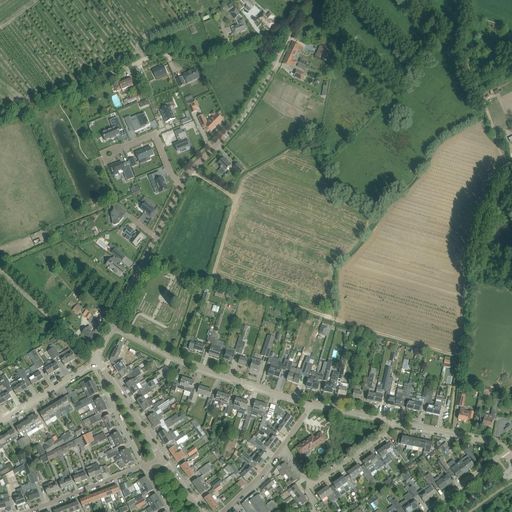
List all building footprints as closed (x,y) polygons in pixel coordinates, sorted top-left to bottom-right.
[(250,0),(242,0),(247,5),(245,7),(249,11),(255,4),(250,0)] [(240,15),(235,8),(229,13),(234,19),(236,18),(239,16),(240,15)] [(264,12),(262,14),(257,18),(260,20),(269,29),(275,23),(272,20),(275,17),(270,12),(267,15),(264,12)] [(240,25),(232,29),(234,34),(241,31),(241,32),(245,31),(245,30),(247,29),(243,18),(242,19),(239,16),(236,18),(238,21),(240,25)] [(292,42),(285,57),(293,60),(297,50),(300,51),(302,47),(297,44),(292,42)] [(320,46),(315,56),(326,62),(331,51),(328,49),(329,47),(324,44),(323,47),(320,46)] [(282,64),(290,67),(291,65),(295,66),(296,62),(293,60),(285,57),(282,64)] [(163,65),(153,70),(156,78),(166,73),(163,65)] [(181,77),(177,79),(180,87),(185,85),(184,82),(186,81),(187,84),(200,78),(196,69),(183,75),(184,76),(181,77)] [(304,74),(296,70),(293,76),(301,80),(304,74)] [(121,90),(121,89),(122,90),(133,85),(130,78),(119,83),(120,86),(119,86),(115,87),(116,92),(121,90)] [(134,101),(143,98),(138,86),(134,88),(137,95),(132,96),(132,97),(127,99),(129,103),(134,101)] [(202,94),(209,92),(206,86),(200,89),(202,94)] [(195,100),(187,103),(191,114),(197,111),(196,109),(199,108),(195,100)] [(170,107),(161,111),(166,123),(175,119),(170,107)] [(203,115),(198,117),(201,125),(202,124),(203,127),(203,128),(204,129),(204,130),(206,132),(206,131),(207,132),(209,130),(211,132),(219,124),(219,125),(223,120),(220,117),(221,116),(218,114),(217,114),(214,111),(210,114),(213,117),(208,123),(205,118),(204,118),(203,115)] [(129,117),(124,118),(128,128),(132,126),(134,130),(135,131),(144,128),(143,127),(149,124),(144,113),(140,115),(136,117),(137,120),(131,122),(129,117)] [(113,128),(102,133),(105,141),(120,135),(119,131),(122,130),(120,125),(117,117),(109,120),(113,128)] [(178,142),(174,144),(177,151),(181,150),(181,148),(184,147),(185,148),(186,148),(190,146),(187,139),(188,139),(185,131),(183,132),(178,134),(180,141),(178,142)] [(142,149),(135,152),(139,161),(145,158),(147,161),(151,160),(149,157),(154,155),(150,147),(142,150),(142,149)] [(177,165),(181,170),(192,160),(188,156),(177,165)] [(218,164),(221,167),(220,167),(221,169),(218,172),(221,175),(232,165),(227,160),(227,161),(223,157),(219,162),(218,161),(219,162),(218,164)] [(115,164),(110,166),(114,176),(119,173),(119,172),(123,170),(127,181),(134,178),(129,165),(124,167),(123,164),(122,162),(117,164),(115,165),(115,164)] [(155,163),(140,168),(142,174),(157,169),(155,163)] [(233,167),(240,174),(245,170),(238,163),(233,167)] [(154,174),(149,176),(153,186),(157,185),(160,192),(163,191),(164,191),(167,190),(165,185),(166,185),(165,182),(164,182),(162,178),(161,178),(156,180),(154,174)] [(143,206),(140,209),(150,216),(151,215),(153,217),(156,210),(156,209),(156,210),(153,208),(152,207),(153,205),(155,206),(155,205),(144,197),(144,198),(142,200),(145,203),(143,206),(142,205),(142,206),(143,206)] [(114,210),(111,213),(111,218),(115,221),(112,224),(114,226),(118,224),(123,218),(123,217),(122,217),(124,214),(120,211),(123,208),(118,204),(118,203),(112,206),(114,210)] [(126,231),(124,233),(131,238),(132,239),(130,242),(136,246),(143,237),(137,232),(137,233),(136,232),(133,230),(130,234),(126,231)] [(115,248),(111,253),(118,258),(121,253),(115,248)] [(112,265),(109,268),(113,271),(116,274),(116,273),(120,276),(125,270),(118,264),(120,262),(121,262),(114,256),(111,259),(114,262),(112,264),(111,265),(112,265)] [(85,329),(82,333),(88,338),(92,332),(91,331),(93,329),(89,325),(87,328),(87,327),(85,329)] [(92,332),(88,338),(89,338),(93,342),(99,335),(98,335),(99,334),(102,329),(98,326),(94,332),(93,331),(92,332)] [(322,326),(319,334),(325,335),(327,328),(322,326)] [(268,335),(261,355),(268,357),(275,337),(268,335)] [(190,344),(189,349),(195,351),(195,350),(202,352),(204,346),(197,343),(198,340),(193,339),(193,337),(189,336),(187,343),(190,344)] [(221,350),(222,347),(216,344),(218,338),(217,338),(211,336),(209,342),(209,343),(212,344),(211,347),(210,350),(209,354),(219,358),(220,353),(221,350)] [(232,362),(234,357),(234,355),(235,352),(238,353),(243,339),(244,337),(240,336),(235,350),(231,349),(226,347),(225,352),(226,352),(224,359),(232,362)] [(124,344),(119,342),(117,345),(119,346),(117,350),(115,349),(111,357),(117,360),(121,352),(120,351),(124,344)] [(52,345),(49,347),(51,350),(52,350),(56,358),(59,356),(59,355),(54,348),(52,345)] [(65,351),(64,352),(66,355),(70,362),(75,359),(76,359),(69,349),(65,351)] [(35,350),(31,352),(40,368),(43,366),(39,359),(40,359),(35,350)] [(31,352),(28,354),(36,369),(32,372),(38,382),(43,378),(43,379),(44,378),(38,369),(40,368),(31,352)] [(59,356),(56,358),(58,361),(61,360),(62,361),(64,366),(65,365),(70,362),(66,355),(64,352),(59,355),(59,356)] [(289,361),(286,369),(290,370),(289,373),(288,375),(287,380),(292,382),(297,369),(291,367),(294,359),(296,354),(292,352),(290,357),(290,358),(289,361)] [(269,357),(267,363),(273,365),(272,368),(270,367),(268,376),(273,378),(273,376),(278,363),(278,361),(273,359),(269,357)] [(245,366),(247,362),(247,360),(240,358),(240,359),(238,364),(245,366)] [(258,371),(261,360),(257,359),(256,363),(252,361),(250,368),(258,371)] [(445,359),(443,366),(450,368),(452,361),(445,359)] [(50,365),(54,372),(59,369),(60,369),(54,360),(51,361),(49,361),(48,361),(50,365)] [(44,366),(45,368),(44,369),(48,375),(49,375),(54,372),(50,365),(48,361),(46,362),(46,365),(44,366)] [(119,372),(125,368),(122,363),(119,364),(117,361),(113,364),(115,367),(116,367),(119,372)] [(326,368),(323,381),(327,382),(329,372),(332,362),(328,361),(327,363),(326,368)] [(302,370),(300,375),(301,375),(304,376),(309,363),(304,362),(302,370)] [(314,381),(312,388),(314,389),(313,390),(316,391),(316,389),(318,390),(319,385),(319,383),(317,382),(317,379),(323,381),(326,368),(327,363),(324,362),(323,367),(322,372),(321,371),(321,372),(320,374),(316,373),(314,381)] [(278,363),(273,376),(279,378),(281,373),(281,371),(282,370),(286,371),(286,369),(282,368),(283,365),(280,364),(278,363)] [(309,363),(305,375),(309,377),(310,373),(313,364),(309,363)] [(129,366),(125,368),(119,372),(122,378),(126,375),(128,374),(130,377),(133,375),(131,372),(132,371),(129,366)] [(345,366),(342,366),(341,366),(339,373),(339,376),(338,377),(337,385),(336,387),(336,390),(335,391),(338,392),(338,394),(346,396),(347,391),(347,389),(348,385),(344,384),(340,383),(341,380),(342,376),(343,376),(343,374),(344,371),(345,366)] [(133,375),(141,370),(139,367),(138,368),(132,371),(131,372),(133,375)] [(387,367),(382,390),(386,391),(389,380),(391,368),(387,367)] [(297,369),(292,382),(298,384),(300,379),(300,377),(301,377),(301,375),(300,375),(302,370),(297,368),(297,369)] [(368,380),(367,387),(371,387),(372,381),(373,381),(374,374),(375,369),(371,368),(370,373),(368,380)] [(20,379),(16,381),(22,391),(24,390),(25,391),(28,389),(27,388),(24,383),(27,382),(20,371),(19,370),(19,369),(16,371),(18,373),(17,373),(20,379)] [(20,371),(27,382),(30,380),(33,385),(38,382),(32,372),(27,375),(23,369),(20,371)] [(126,384),(130,389),(139,383),(141,382),(137,377),(141,374),(142,374),(143,373),(141,370),(133,375),(135,378),(126,384)] [(307,382),(306,386),(307,387),(307,388),(311,389),(311,388),(312,388),(314,381),(316,373),(314,372),(312,371),(310,379),(308,379),(307,382)] [(16,395),(22,391),(16,381),(11,384),(5,375),(1,377),(4,381),(8,387),(11,386),(16,395),(17,395),(16,395)] [(338,377),(339,376),(332,375),(331,380),(330,385),(326,384),(325,386),(324,391),(332,393),(333,389),(336,390),(336,387),(337,385),(338,377)] [(185,391),(188,379),(182,377),(181,381),(179,387),(179,389),(185,391)] [(93,381),(90,382),(88,379),(83,382),(80,383),(83,388),(87,386),(89,390),(96,387),(93,381)] [(195,381),(188,379),(185,391),(190,392),(191,389),(192,389),(193,386),(195,381)] [(139,383),(130,389),(133,394),(133,395),(138,392),(140,395),(144,392),(154,386),(155,385),(152,381),(147,384),(148,385),(143,388),(141,386),(139,383)] [(361,399),(362,394),(362,393),(358,392),(358,390),(359,386),(355,385),(354,391),(353,397),(361,399)] [(154,386),(144,392),(146,395),(147,394),(152,391),(156,388),(154,386)] [(198,394),(203,395),(206,388),(200,386),(198,391),(197,393),(198,394)] [(85,392),(86,394),(88,397),(87,398),(80,401),(80,402),(81,404),(88,401),(93,399),(92,396),(94,395),(99,393),(96,387),(89,390),(85,392)] [(206,388),(203,395),(209,397),(210,398),(210,395),(212,390),(206,388)] [(9,394),(7,391),(6,389),(5,390),(3,391),(2,390),(0,390),(0,391),(2,395),(6,401),(11,398),(9,394)] [(368,396),(367,400),(371,401),(371,402),(373,402),(374,402),(376,394),(373,394),(373,390),(370,389),(369,393),(368,396)] [(497,398),(498,393),(484,389),(483,394),(497,398)] [(376,394),(374,402),(375,402),(375,403),(377,403),(381,403),(383,396),(382,396),(383,391),(377,390),(376,394)] [(72,392),(69,394),(71,398),(72,399),(75,398),(75,397),(76,396),(78,395),(75,391),(72,392)] [(220,406),(224,394),(218,392),(216,397),(215,400),(216,400),(215,402),(218,403),(218,405),(220,406)] [(388,404),(394,406),(397,392),(394,392),(393,394),(390,394),(387,405),(388,405),(388,404)] [(397,392),(394,406),(400,407),(400,406),(401,404),(404,404),(405,399),(401,399),(402,394),(399,393),(397,392)] [(501,396),(501,393),(498,393),(498,396),(498,400),(494,399),(491,411),(497,413),(500,400),(501,396)] [(224,394),(220,406),(223,407),(224,404),(226,405),(227,403),(228,404),(229,401),(230,396),(224,394)] [(465,395),(458,394),(456,406),(463,407),(465,395)] [(149,397),(146,399),(144,396),(141,398),(137,401),(141,406),(151,400),(149,397)] [(415,402),(413,410),(420,411),(422,405),(424,405),(425,404),(425,401),(426,398),(422,397),(416,396),(416,398),(415,402)] [(425,401),(425,404),(428,405),(426,413),(432,414),(436,398),(435,398),(434,403),(432,402),(433,397),(431,397),(426,396),(426,398),(425,401)] [(171,402),(175,400),(173,397),(169,399),(165,402),(167,405),(171,402)] [(407,404),(406,409),(413,410),(415,402),(416,398),(412,398),(409,397),(408,401),(407,404)] [(60,401),(66,410),(71,407),(69,404),(68,401),(67,400),(66,398),(60,401)] [(97,407),(104,404),(101,398),(97,400),(94,401),(95,402),(91,404),(93,409),(97,407)] [(233,408),(233,410),(239,411),(242,400),(236,398),(235,402),(234,403),(234,406),(233,408)] [(436,398),(432,414),(433,414),(439,415),(441,408),(441,406),(443,407),(445,400),(436,398)] [(150,408),(150,407),(154,404),(151,400),(141,406),(144,411),(144,412),(150,408)] [(153,406),(155,409),(165,402),(163,400),(160,402),(159,402),(153,406)] [(239,411),(238,413),(244,415),(244,412),(245,412),(247,407),(248,402),(242,400),(239,411)] [(55,404),(59,411),(60,412),(63,410),(64,411),(66,410),(60,401),(55,404)] [(258,414),(261,403),(255,401),(254,406),(253,409),(252,413),(258,414)] [(266,410),(268,405),(261,403),(258,414),(260,415),(261,412),(265,413),(266,412),(266,410)] [(55,404),(50,407),(53,413),(54,414),(59,411),(55,404)] [(96,415),(100,413),(107,410),(104,404),(97,407),(93,409),(96,415)] [(54,414),(53,413),(50,407),(45,410),(48,416),(50,419),(51,420),(56,417),(54,414)] [(467,421),(467,418),(468,419),(472,420),(473,412),(470,411),(470,412),(464,411),(464,409),(461,408),(460,412),(458,420),(467,421)] [(48,416),(45,410),(40,413),(41,416),(41,417),(42,417),(45,423),(50,419),(48,416)] [(283,411),(279,416),(280,417),(290,424),(294,419),(294,420),(294,419),(283,411)] [(148,418),(151,423),(162,416),(164,415),(162,412),(158,415),(156,412),(154,413),(148,417),(148,418)] [(266,418),(268,413),(266,412),(265,413),(264,418),(263,417),(263,418),(259,429),(260,430),(262,429),(264,426),(266,421),(266,418)] [(493,416),(491,415),(480,413),(480,422),(483,422),(482,425),(491,426),(492,422),(493,420),(493,416)] [(37,415),(34,417),(33,415),(30,416),(32,418),(37,428),(42,425),(40,421),(39,418),(38,417),(38,418),(37,415)] [(101,424),(102,426),(113,421),(110,415),(103,419),(105,422),(101,424)] [(155,429),(159,426),(160,425),(162,428),(178,418),(176,415),(164,422),(163,419),(162,416),(151,423),(155,428),(155,429)] [(28,420),(26,421),(32,431),(37,428),(32,418),(30,416),(27,418),(28,420)] [(286,430),(290,424),(280,417),(278,420),(282,423),(280,425),(286,430)] [(85,427),(91,424),(92,425),(99,421),(97,418),(84,425),(85,427)] [(168,429),(180,421),(178,418),(166,425),(162,428),(164,431),(158,434),(159,435),(159,434),(162,440),(174,432),(172,430),(169,432),(167,433),(165,430),(168,429)] [(32,431),(26,421),(21,425),(27,434),(32,431)] [(116,427),(113,421),(102,426),(103,429),(107,428),(109,431),(116,427)] [(266,421),(264,426),(272,431),(274,429),(274,428),(268,424),(269,423),(266,421)] [(75,426),(72,422),(68,425),(70,429),(73,432),(74,432),(74,431),(77,429),(75,426)] [(286,430),(280,425),(277,423),(274,428),(274,429),(276,431),(278,432),(283,435),(282,435),(286,430)] [(24,436),(27,434),(21,425),(16,428),(17,430),(18,431),(19,433),(23,437),(24,436)] [(204,431),(202,429),(200,426),(194,430),(200,438),(202,436),(206,434),(204,431)] [(270,434),(272,431),(264,426),(262,429),(269,434),(270,433),(270,434)] [(81,427),(77,429),(81,435),(86,432),(85,429),(83,431),(81,427)] [(13,430),(8,433),(11,439),(13,441),(18,438),(17,436),(15,433),(15,432),(14,432),(13,430)] [(109,441),(110,444),(121,438),(118,432),(114,434),(111,436),(113,439),(109,441)] [(176,442),(186,435),(184,432),(177,437),(175,435),(174,432),(162,440),(166,445),(165,445),(170,443),(172,441),(174,439),(176,442)] [(2,436),(7,444),(13,441),(11,439),(8,433),(2,436)] [(251,440),(261,447),(263,444),(262,444),(262,443),(257,439),(256,440),(255,438),(256,437),(256,438),(257,436),(259,434),(257,433),(253,437),(251,439),(251,440)] [(275,437),(270,434),(270,433),(269,434),(268,436),(266,439),(269,441),(275,445),(279,440),(275,437)] [(321,433),(313,439),(311,441),(309,439),(296,448),(301,455),(308,450),(309,452),(326,440),(321,433)] [(86,434),(80,437),(83,443),(84,446),(84,447),(90,444),(90,443),(86,434)] [(95,441),(90,443),(90,444),(92,447),(100,442),(107,439),(106,435),(99,439),(97,440),(95,441)] [(186,435),(176,442),(179,445),(188,439),(186,435)] [(399,439),(398,444),(403,445),(407,445),(408,437),(405,436),(405,437),(402,436),(402,439),(399,439)] [(25,437),(21,440),(26,447),(30,445),(25,437)] [(55,442),(58,447),(65,443),(61,437),(55,442)] [(80,437),(74,441),(76,446),(83,443),(80,437)] [(58,447),(55,442),(53,438),(46,443),(47,445),(51,450),(58,447)] [(121,438),(110,444),(112,446),(115,444),(117,448),(124,444),(121,438)] [(269,441),(266,439),(264,441),(267,443),(265,446),(267,448),(271,451),(271,450),(275,445),(269,441)] [(21,440),(17,442),(21,450),(26,447),(21,440)] [(258,450),(261,447),(251,440),(249,443),(258,450)] [(423,456),(418,459),(420,462),(425,458),(426,454),(428,454),(433,451),(430,450),(431,446),(432,442),(428,441),(428,442),(426,441),(426,440),(424,449),(423,453),(423,456)] [(74,441),(67,444),(69,449),(76,446),(74,441)] [(449,446),(448,445),(446,442),(442,446),(444,449),(447,453),(448,452),(452,449),(449,445),(449,446)] [(67,444),(60,447),(62,452),(66,451),(69,449),(67,444)] [(400,455),(395,449),(392,445),(390,446),(388,444),(382,448),(389,457),(392,455),(390,452),(392,451),(397,457),(400,455)] [(174,446),(173,447),(169,450),(173,456),(179,453),(181,451),(177,445),(175,447),(174,446)] [(41,447),(36,449),(39,453),(40,456),(45,453),(41,447)] [(60,447),(53,451),(56,457),(63,455),(60,447)] [(188,451),(186,452),(188,455),(189,457),(198,451),(195,447),(188,451)] [(461,460),(468,470),(473,466),(474,466),(471,463),(475,460),(475,458),(467,447),(463,450),(467,455),(461,460)] [(387,459),(389,457),(382,448),(377,451),(382,458),(384,456),(385,458),(387,459)] [(107,456),(114,453),(113,449),(105,453),(106,453),(104,454),(105,457),(104,458),(107,456)] [(119,461),(130,456),(127,449),(123,452),(120,453),(115,455),(116,456),(115,456),(117,458),(114,459),(116,462),(119,461)] [(53,451),(46,454),(49,461),(54,459),(56,458),(56,457),(53,451)] [(184,454),(182,451),(181,451),(179,453),(173,456),(177,462),(181,460),(183,459),(186,457),(188,455),(186,452),(184,454)] [(268,456),(264,453),(261,451),(259,454),(256,452),(255,454),(258,456),(264,461),(267,456),(268,456)] [(196,452),(190,457),(192,460),(199,456),(196,452)] [(46,454),(39,458),(40,459),(43,468),(46,467),(44,463),(49,461),(46,454)] [(255,454),(254,454),(251,458),(247,454),(246,454),(244,457),(250,462),(251,460),(254,462),(256,463),(260,466),(264,461),(258,456),(255,454)] [(370,456),(368,458),(376,470),(378,468),(381,466),(382,468),(384,466),(381,461),(378,462),(376,458),(374,457),(373,454),(373,455),(372,454),(369,455),(370,456)] [(133,461),(130,456),(119,461),(120,463),(118,464),(122,468),(127,466),(126,465),(129,463),(131,466),(134,464),(133,462),(133,461)] [(244,457),(242,459),(246,463),(244,465),(244,466),(242,468),(250,476),(255,472),(253,469),(252,468),(250,466),(250,467),(247,464),(250,462),(244,457)] [(448,471),(451,470),(441,457),(439,458),(444,465),(448,471)] [(368,458),(362,462),(364,465),(367,469),(368,470),(365,471),(372,481),(374,484),(377,482),(375,480),(374,478),(371,474),(376,470),(368,458)] [(468,470),(461,460),(460,459),(455,463),(463,473),(468,470)] [(186,463),(184,464),(180,467),(185,473),(190,468),(188,465),(191,463),(189,461),(186,463)] [(210,462),(199,470),(201,473),(210,467),(212,465),(210,462)] [(24,466),(25,468),(28,475),(29,475),(33,484),(34,483),(35,483),(38,482),(35,473),(34,473),(31,464),(30,463),(24,466)] [(280,471),(279,471),(281,474),(290,468),(288,466),(287,466),(285,463),(280,466),(282,470),(280,471)] [(450,467),(453,471),(455,474),(458,478),(457,477),(463,473),(455,463),(450,467)] [(24,466),(24,464),(13,470),(15,473),(25,468),(24,466)] [(100,470),(98,464),(92,466),(96,476),(101,474),(100,471),(101,471),(100,470)] [(239,472),(233,464),(230,467),(233,470),(234,472),(236,475),(238,473),(239,472)] [(229,465),(225,468),(229,473),(230,472),(231,472),(232,474),(234,472),(233,470),(230,467),(229,465)] [(362,477),(359,474),(363,472),(358,465),(353,469),(357,476),(359,478),(359,479),(362,477)] [(6,466),(0,470),(0,472),(2,475),(9,471),(6,466)] [(96,476),(92,466),(86,468),(90,478),(96,476)] [(210,467),(201,473),(203,476),(212,469),(210,467)] [(196,470),(193,472),(190,468),(185,473),(189,479),(193,476),(197,473),(196,470)] [(246,480),(250,476),(242,468),(240,470),(243,473),(240,475),(246,481),(246,480)] [(290,468),(281,474),(282,475),(283,477),(286,475),(288,478),(293,474),(291,471),(290,468)] [(87,479),(86,476),(83,469),(78,471),(82,481),(87,479)] [(352,479),(357,476),(353,469),(347,472),(350,477),(352,479)] [(76,484),(82,481),(78,471),(77,471),(74,472),(76,476),(73,477),(75,481),(76,484)] [(364,474),(363,475),(368,481),(369,481),(370,483),(372,481),(365,471),(363,473),(364,474)] [(65,472),(62,473),(63,476),(68,489),(71,487),(71,488),(71,487),(70,486),(73,485),(72,482),(70,478),(70,477),(67,478),(67,476),(65,472)] [(442,473),(439,476),(446,486),(451,482),(452,482),(447,476),(445,477),(442,473)] [(288,482),(287,483),(289,486),(294,482),(298,479),(296,477),(295,477),(293,474),(288,478),(290,481),(288,482)] [(5,486),(9,484),(5,475),(1,477),(5,486)] [(26,490),(23,491),(24,495),(27,494),(28,496),(29,501),(40,497),(38,492),(39,491),(35,483),(34,483),(33,484),(29,475),(28,475),(27,476),(30,483),(24,485),(26,490)] [(423,477),(429,486),(432,484),(426,475),(423,477)] [(61,482),(59,483),(61,486),(62,489),(64,488),(65,490),(68,489),(63,476),(60,478),(61,482)] [(343,476),(337,479),(344,488),(345,489),(350,486),(348,483),(346,480),(344,478),(343,476)] [(432,479),(430,481),(432,484),(436,489),(438,487),(441,490),(446,486),(439,476),(434,480),(433,478),(432,479)] [(136,483),(133,485),(137,491),(140,490),(140,489),(144,487),(150,483),(146,477),(136,483)] [(197,489),(205,483),(202,479),(201,477),(198,479),(192,483),(197,489)] [(220,484),(213,489),(215,492),(216,492),(222,488),(221,487),(228,482),(226,479),(220,484)] [(267,481),(264,484),(272,491),(274,489),(276,486),(274,484),(273,483),(270,479),(267,482),(267,481)] [(337,479),(332,483),(335,487),(337,490),(340,488),(342,490),(344,488),(337,479)] [(52,481),(49,483),(53,492),(59,490),(56,484),(54,485),(52,481)] [(218,481),(209,487),(211,490),(213,489),(220,484),(218,481)] [(348,483),(350,486),(355,493),(357,491),(354,487),(350,482),(348,483)] [(46,491),(46,492),(47,495),(53,492),(49,483),(44,485),(46,491)] [(144,487),(140,489),(143,495),(145,495),(149,492),(153,490),(150,483),(144,487)] [(205,483),(197,489),(201,495),(209,489),(205,483)] [(263,486),(260,489),(263,493),(264,494),(267,496),(270,493),(271,492),(272,491),(264,484),(262,486),(263,486)] [(295,494),(300,490),(297,487),(298,487),(296,484),(288,490),(290,493),(293,491),(295,494)] [(111,488),(113,494),(117,493),(118,496),(121,495),(119,492),(120,492),(117,485),(111,488)] [(328,486),(322,490),(327,497),(332,504),(337,500),(335,498),(333,494),(332,493),(331,490),(329,488),(328,486)] [(419,507),(414,500),(413,498),(415,496),(409,488),(408,486),(405,488),(409,493),(403,497),(405,500),(406,502),(407,501),(413,510),(419,506),(419,507)] [(423,489),(417,493),(412,486),(409,488),(415,496),(418,494),(425,503),(425,502),(430,498),(425,492),(423,489)] [(25,503),(23,498),(22,496),(21,492),(22,492),(21,488),(16,489),(18,493),(19,497),(15,499),(17,506),(25,503)] [(105,490),(107,497),(113,494),(111,488),(105,490)] [(425,492),(430,498),(435,494),(435,495),(436,494),(431,488),(425,492)] [(126,489),(122,491),(125,498),(131,495),(127,489),(126,489)] [(105,490),(98,493),(101,499),(107,497),(105,490)] [(300,490),(295,494),(297,497),(294,499),(296,501),(304,496),(302,493),(300,490)] [(322,500),(326,498),(327,497),(322,490),(317,494),(322,500)] [(252,511),(256,510),(249,501),(253,499),(258,495),(256,492),(251,496),(242,504),(246,511),(252,511)] [(380,492),(372,499),(375,503),(383,496),(380,492)] [(95,501),(97,500),(101,499),(98,493),(92,495),(95,501)] [(204,499),(209,505),(214,501),(212,497),(214,495),(213,493),(210,495),(208,496),(204,499)] [(150,498),(147,500),(149,502),(149,503),(151,506),(154,504),(160,501),(156,494),(152,497),(150,498)] [(86,498),(89,504),(95,501),(92,495),(86,498)] [(258,495),(253,499),(249,501),(256,510),(252,511),(272,511),(271,511),(273,509),(273,510),(277,507),(274,503),(274,504),(272,501),(267,504),(267,505),(266,506),(258,495)] [(304,496),(296,501),(298,504),(300,502),(302,505),(308,502),(305,498),(306,498),(304,496)] [(4,500),(1,501),(0,497),(0,508),(6,508),(6,505),(10,505),(10,506),(9,499),(4,500)] [(89,504),(86,498),(80,500),(84,510),(86,509),(85,505),(89,504)] [(393,498),(392,499),(399,508),(401,506),(399,504),(395,498),(394,499),(393,498)] [(137,508),(146,503),(144,499),(135,504),(137,508)] [(221,504),(219,502),(217,499),(214,501),(209,505),(213,511),(219,507),(219,506),(221,504)] [(392,499),(389,501),(394,508),(389,511),(397,511),(396,510),(399,508),(392,499)] [(407,501),(406,502),(405,500),(403,502),(402,502),(399,504),(401,506),(402,506),(403,508),(405,511),(411,511),(413,510),(407,501)] [(151,506),(150,507),(153,511),(155,511),(158,510),(164,507),(160,501),(154,504),(151,506)] [(71,504),(74,511),(80,510),(77,502),(71,504)]
